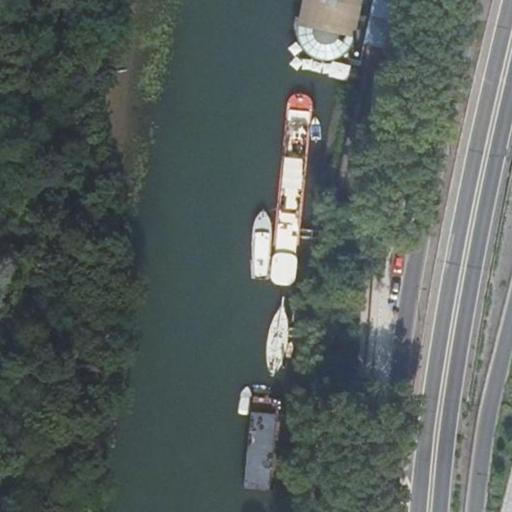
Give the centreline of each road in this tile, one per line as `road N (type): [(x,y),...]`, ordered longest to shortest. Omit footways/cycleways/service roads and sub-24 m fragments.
road 1 (primary): [(465,0),(395,365),(387,511)]
road 2 (primary): [(511,44),(440,407)]
road 3 (primary): [(475,511),(486,412),(511,318)]
